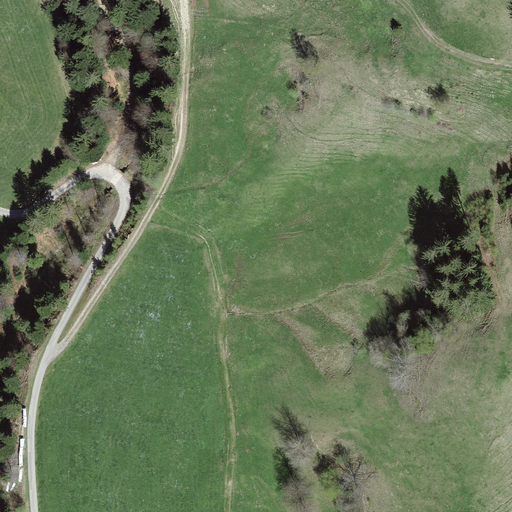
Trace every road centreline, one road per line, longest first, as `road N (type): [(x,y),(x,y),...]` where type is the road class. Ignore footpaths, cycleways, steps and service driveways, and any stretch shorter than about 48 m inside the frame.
road 1 (track): [(36,511),(34,398),(126,189),(105,166),(36,206),(0,210)]
road 2 (track): [(186,0),(189,52),(176,168),(48,358)]
road 3 (track): [(402,0),(448,49),(511,64)]
